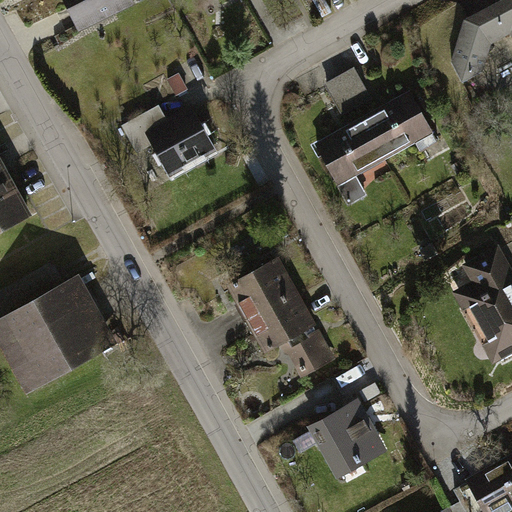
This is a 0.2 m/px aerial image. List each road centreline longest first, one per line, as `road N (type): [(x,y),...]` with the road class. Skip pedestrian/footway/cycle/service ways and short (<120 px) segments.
road 1 (residential): [(511,409),(451,431),(420,417),(256,121),(255,95),(266,73),(397,0)]
road 2 (residential): [(0,44),(267,511)]
